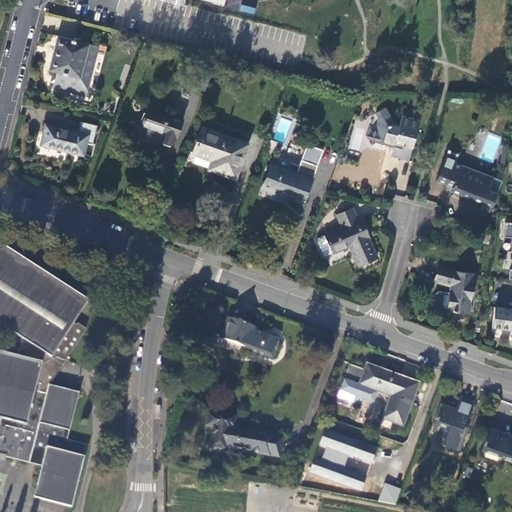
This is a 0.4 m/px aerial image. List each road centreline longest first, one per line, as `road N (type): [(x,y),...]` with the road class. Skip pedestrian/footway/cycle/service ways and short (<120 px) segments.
road 1 (tertiary): [(169,258),(150,377),(142,511)]
road 2 (tertiary): [(169,258),(377,332)]
road 3 (tertiary): [(0,195),(169,258)]
road 4 (tertiary): [(377,332),(511,383)]
road 5 (residential): [(415,197),(377,332)]
road 6 (residential): [(30,0),(0,126)]
